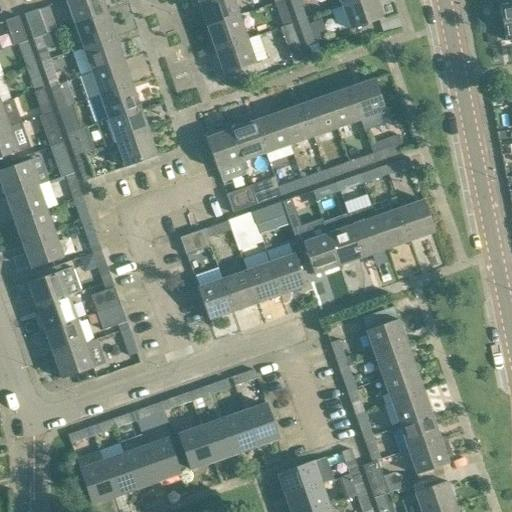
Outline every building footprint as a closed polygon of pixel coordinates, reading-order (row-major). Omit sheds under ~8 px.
[(66,0),(75,24),(107,13),(102,0),(66,0)] [(207,26),(239,15),(233,0),(205,0),(198,2),(207,26)] [(281,20),(289,17),(283,0),(281,0),(274,2),(281,20)] [(306,18),(304,12),(299,0),(289,0),(297,21),(306,18)] [(382,19),(375,0),(356,0),(342,5),(350,30),(382,19)] [(511,4),(509,5),(508,0),(498,0),(505,40),(511,39),(511,4)] [(41,36),(42,36),(47,34),(38,9),(24,14),(33,39),(41,36)] [(83,48),(115,37),(107,13),(75,24),(83,48)] [(215,50),(247,39),(239,15),(207,26),(215,50)] [(0,41),(3,49),(18,44),(27,41),(18,16),(0,22),(0,41)] [(315,43),(308,24),(306,18),(297,21),(306,46),(315,43)] [(291,51),(300,48),(294,29),(285,33),(291,51)] [(50,60),(48,53),(41,36),(33,39),(41,63),(50,60)] [(92,72),(124,61),(115,37),(83,48),(92,72)] [(256,63),(249,44),(247,39),(215,50),(224,75),(256,63)] [(35,65),(33,58),(27,41),(18,44),(27,68),(35,65)] [(58,83),(52,66),(50,60),(41,63),(50,86),(58,83)] [(100,95),(132,84),(124,61),(92,72),(100,95)] [(44,88),(38,71),(35,65),(27,68),(35,91),(44,88)] [(389,121),(385,111),(374,79),(349,88),(360,120),(364,130),(389,121)] [(67,107),(64,101),(58,83),(50,86),(58,110),(67,107)] [(97,123),(140,108),(132,84),(100,95),(108,118),(96,122),(97,123)] [(52,111),(50,106),(44,88),(35,91),(43,114),(52,111)] [(336,128),(360,120),(349,88),(325,96),(336,128)] [(313,136),(336,128),(325,96),(302,105),(313,136)] [(0,130),(9,127),(0,104),(0,103),(0,130)] [(289,145),(313,136),(302,105),(278,113),(289,145)] [(75,131),(69,113),(67,107),(58,110),(66,134),(75,131)] [(117,143),(149,132),(140,108),(97,123),(105,146),(116,143),(117,143)] [(63,142),(54,118),(52,111),(43,114),(39,115),(50,146),(54,145),(63,142)] [(265,153),(289,145),(278,113),(254,121),(265,153)] [(241,162),(265,153),(254,121),(230,130),(241,162)] [(0,157),(4,156),(17,152),(9,127),(0,130),(0,157)] [(217,170),(241,162),(230,130),(206,138),(217,170)] [(83,154),(81,148),(75,131),(66,134),(73,151),(75,157),(83,154)] [(125,167),(157,156),(149,132),(117,143),(125,167)] [(74,173),(65,148),(63,142),(54,145),(65,176),(74,173)] [(375,162),(400,154),(397,145),(372,154),(375,162)] [(92,179),(86,160),(83,154),(75,157),(77,163),(83,182),(92,179)] [(352,171),(375,162),(372,154),(349,162),(352,171)] [(386,174),(393,172),(411,166),(408,157),(383,166),(386,174)] [(0,180),(5,196),(39,184),(30,160),(0,170),(0,180)] [(328,179),(352,171),(349,162),(325,170),(328,179)] [(375,179),(386,174),(383,166),(360,174),(363,183),(365,182),(368,189),(377,185),(375,179)] [(304,187),(328,179),(325,170),(301,179),(304,187)] [(82,195),(76,179),(74,173),(65,176),(71,192),(52,199),(54,205),(73,198),(82,195)] [(339,191),(363,183),(360,174),(336,183),(339,191)] [(281,196),(304,187),(301,179),(278,187),(281,196)] [(316,200),(339,191),(336,183),(313,191),(316,200)] [(14,220),(47,208),(39,184),(5,196),(14,220)] [(257,204),(281,196),(278,187),(254,195),(257,204)] [(257,204),(254,195),(252,190),(227,198),(232,213),(257,204)] [(90,220),(88,214),(82,195),(73,198),(82,223),(90,220)] [(410,241),(398,209),(394,197),(372,205),(376,217),(375,217),(386,249),(410,241)] [(289,199),(282,202),(285,210),(288,218),(288,219),(295,216),(289,199)] [(398,209),(410,241),(435,232),(423,200),(398,209)] [(255,221),(285,210),(282,202),(252,212),(255,221)] [(23,244),(56,233),(47,208),(14,220),(23,244)] [(262,242),(255,221),(252,212),(228,221),(231,229),(238,250),(262,242)] [(363,257),(386,249),(375,217),(351,225),(363,257)] [(99,245),(93,227),(90,220),(82,223),(90,248),(99,245)] [(214,235),(231,229),(228,221),(211,227),(214,235)] [(338,266),(363,257),(351,225),(327,234),(338,266)] [(180,238),(186,255),(210,246),(204,229),(180,238)] [(31,268),(50,262),(64,257),(56,233),(23,244),(31,268)] [(314,274),(338,266),(327,234),(303,242),(314,274)] [(305,286),(299,267),(294,254),(270,262),(281,294),(305,286)] [(112,281),(109,274),(103,256),(94,259),(103,284),(112,281)] [(258,303),(281,294),(270,262),(246,270),(258,303)] [(235,311),(258,303),(246,270),(223,278),(235,311)] [(36,307),(69,296),(60,271),(27,282),(36,307)] [(209,320),(235,311),(223,278),(198,288),(209,320)] [(120,304),(114,287),(112,281),(103,284),(105,290),(91,295),(97,312),(120,304)] [(45,331),(77,318),(69,296),(36,307),(45,331)] [(129,328),(126,322),(120,304),(97,312),(103,329),(117,324),(120,331),(129,328)] [(53,354),(85,342),(77,318),(45,331),(53,354)] [(374,355),(407,344),(398,319),(366,330),(374,355)] [(137,352),(131,335),(129,328),(120,331),(128,356),(137,352)] [(330,343),(336,361),(345,358),(339,340),(330,343)] [(94,368),(87,349),(85,342),(53,354),(62,379),(94,368)] [(383,378),(415,367),(407,344),(374,355),(383,378)] [(391,402),(423,391),(415,367),(383,378),(391,402)] [(239,384),(256,378),(253,369),(236,376),(239,384)] [(347,391),(356,388),(349,371),(341,374),(347,391)] [(210,385),(213,393),(230,387),(226,379),(210,385)] [(212,393),(213,393),(210,385),(189,392),(192,401),(196,399),(198,405),(214,399),(212,393)] [(363,388),(356,390),(356,388),(347,391),(353,409),(362,406),(360,400),(366,397),(363,388)] [(399,425),(431,414),(423,391),(391,402),(399,425)] [(164,410),(192,401),(189,392),(161,402),(164,410)] [(141,418),(164,410),(161,402),(138,410),(141,418)] [(255,446),(278,438),(266,404),(243,412),(255,446)] [(114,428),(128,423),(134,440),(142,438),(133,412),(112,419),(114,428)] [(234,453),(255,446),(243,412),(222,420),(234,453)] [(408,449),(440,438),(431,414),(399,425),(408,449)] [(364,439),(372,436),(366,418),(357,421),(364,439)] [(93,435),(114,428),(112,419),(90,427),(93,435)] [(213,461),(234,453),(222,420),(201,427),(213,461)] [(71,443),(93,435),(90,427),(68,435),(71,443)] [(190,469),(213,461),(201,427),(179,435),(190,469)] [(364,439),(365,444),(370,456),(378,453),(372,436),(364,439)] [(417,474),(430,470),(448,463),(440,438),(408,449),(417,474)] [(179,473),(173,454),(167,439),(145,447),(157,481),(179,473)] [(136,488),(157,481),(145,447),(124,454),(136,488)] [(358,470),(356,466),(350,449),(342,452),(349,473),(358,470)] [(114,495),(136,488),(124,454),(102,462),(114,495)] [(373,497),(382,494),(388,492),(377,461),(363,466),(373,497)] [(92,503),(114,495),(102,462),(80,469),(92,503)] [(320,484),(319,481),(312,462),(278,474),(286,496),(320,484)] [(365,492),(360,475),(358,470),(349,473),(337,478),(345,499),(357,495),(365,492)] [(420,511),(434,511),(455,505),(446,481),(414,492),(420,511)] [(291,511),(310,511),(328,506),(320,484),(286,496),(291,511)] [(372,511),(372,510),(365,492),(357,495),(362,511),(372,511)] [(388,511),(388,510),(382,494),(373,497),(378,511),(388,511)]
